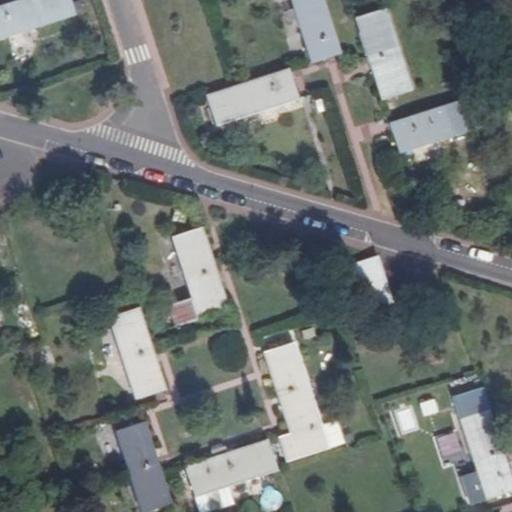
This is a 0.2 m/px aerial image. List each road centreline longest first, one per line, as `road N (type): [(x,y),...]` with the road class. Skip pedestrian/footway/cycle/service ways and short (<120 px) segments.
road 1 (residential): [(511,275),(162,171)]
road 2 (residential): [(162,171),(107,0)]
road 3 (residential): [(162,171),(0,129)]
